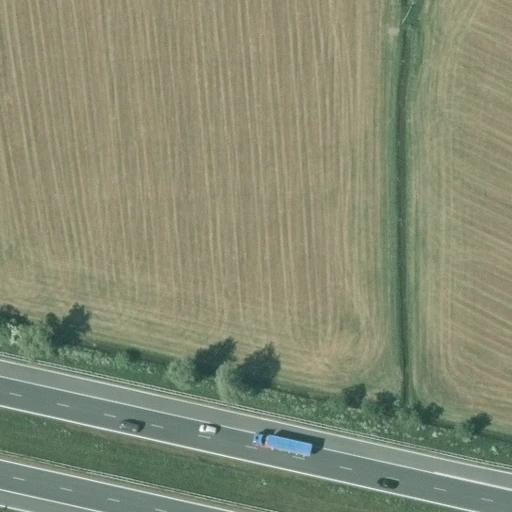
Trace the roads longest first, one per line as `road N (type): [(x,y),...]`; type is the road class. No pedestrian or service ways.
road 1 (motorway): [(511,507),(0,392)]
road 2 (trunk): [(9,478),(157,511)]
